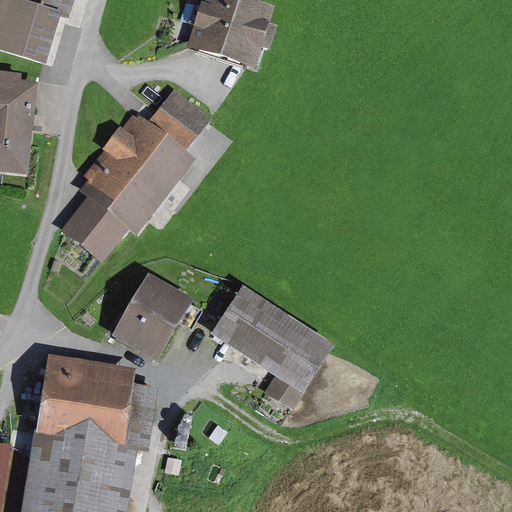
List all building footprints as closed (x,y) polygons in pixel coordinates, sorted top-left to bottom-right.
[(66,22),(72,0),(0,0),(0,55),(40,68),(56,19),(66,22)] [(190,48),(256,70),(263,48),(272,51),(280,29),(270,26),(276,11),(244,0),(205,0),(205,2),(200,0),(191,26),(197,28),(190,48)] [(0,176),(33,180),(44,90),(27,87),(28,80),(0,76),(0,176)] [(66,238),(107,270),(134,237),(141,243),(202,165),(190,154),(218,124),(178,94),(153,126),(142,117),(129,132),(122,127),(104,153),(110,160),(90,182),(96,185),(84,197),(94,205),(66,238)] [(115,338),(160,363),(181,324),(195,332),(205,314),(193,307),(196,302),(148,277),(115,338)] [(306,389),(334,348),(244,287),(212,334),(277,378),(266,395),(283,406),(275,419),(289,428),(312,394),(306,389)] [(131,372),(44,357),(26,446),(0,443),(0,511),(123,511),(133,452),(145,455),(156,389),(129,385),(131,372)]
